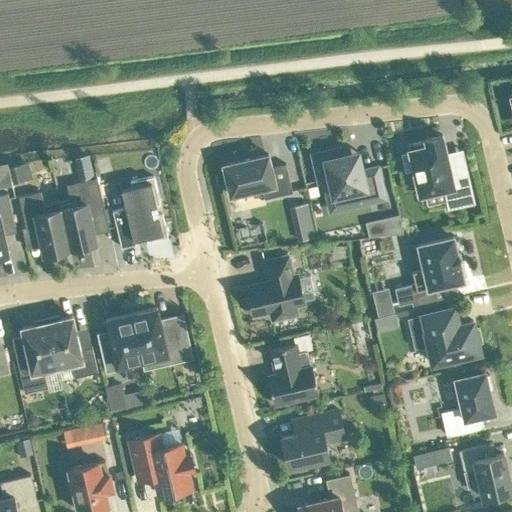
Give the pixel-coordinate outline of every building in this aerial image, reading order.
[(401,152),(405,170),(413,168),(419,193),(443,187),(448,207),(474,201),(467,170),(451,173),(442,133),(424,137),(424,138),(407,143),(409,150),(401,152)] [(311,153),(318,180),(328,177),(332,194),(348,190),(352,204),(384,197),(377,165),(362,169),(357,150),(341,153),(339,146),(311,153)] [(267,152),(223,163),(230,193),(261,186),(263,197),(292,190),(285,162),(270,166),(267,152)] [(9,165),(12,181),(22,179),(19,163),(9,165)] [(115,222),(121,245),(135,242),(132,230),(144,227),(147,239),(167,235),(162,213),(159,214),(156,203),(160,202),(153,175),(130,180),(131,184),(121,187),(125,206),(112,209),(113,211),(117,210),(119,221),(115,222)] [(10,177),(0,179),(0,186),(12,184),(10,177)] [(74,196),(59,200),(69,246),(77,244),(81,247),(90,244),(92,241),(95,240),(89,211),(104,208),(97,177),(71,183),(74,196)] [(69,246),(59,200),(43,204),(40,190),(18,195),(25,226),(37,223),(44,252),(46,251),(50,254),(59,251),(62,248),(69,246)] [(0,254),(9,253),(2,225),(14,223),(7,191),(0,192),(0,254)] [(308,213),(305,202),(291,205),(294,217),(308,213)] [(402,232),(398,213),(381,217),(385,234),(402,232)] [(423,266),(411,269),(414,282),(395,286),(398,302),(433,294),(431,285),(461,278),(463,278),(453,234),(451,234),(417,242),(423,266)] [(333,251),(338,255),(344,255),(344,244),(333,245),(333,251)] [(247,284),(253,314),(270,310),(272,318),(297,312),(295,304),(303,302),(297,273),(293,274),(288,253),(263,259),(267,280),(247,284)] [(375,301),(377,313),(393,309),(390,298),(375,301)] [(437,309),(406,316),(414,346),(427,343),(431,361),(445,358),(446,362),(466,358),(465,353),(479,350),(478,342),(482,341),(479,326),(474,327),(472,319),(457,322),(453,305),(437,309)] [(156,306),(131,311),(144,368),(142,358),(165,353),(168,362),(193,357),(183,316),(160,321),(156,306)] [(144,368),(131,311),(105,317),(109,333),(97,336),(105,371),(142,362),(143,368),(144,368)] [(58,314),(46,317),(58,369),(59,368),(58,367),(71,364),(74,375),(97,370),(91,345),(80,347),(72,314),(59,317),(58,314)] [(44,372),(58,369),(46,317),(33,319),(34,323),(21,326),(27,353),(16,356),(24,391),(47,386),(44,372)] [(373,341),(367,318),(353,322),(359,344),(373,341)] [(267,374),(274,402),(318,392),(311,364),(310,364),(306,348),(297,350),(295,342),(270,348),(275,372),(267,374)] [(0,371),(9,370),(3,346),(0,347),(0,371)] [(458,407),(441,411),(447,434),(470,428),(467,416),(493,410),(488,389),(492,388),(489,373),(485,374),(484,370),(455,376),(459,396),(456,397),(458,407)] [(146,401),(143,388),(124,392),(121,381),(105,385),(111,410),(127,406),(146,401)] [(292,418),(295,432),(281,435),(288,464),(328,455),(325,440),(345,435),(338,408),(292,418)] [(38,420),(37,415),(33,413),(29,414),(26,418),(27,422),(31,425),(36,424),(38,420)] [(82,425),(85,437),(105,433),(102,420),(82,425)] [(154,474),(158,491),(161,491),(162,495),(175,492),(174,487),(191,484),(187,468),(193,467),(190,451),(184,452),(181,440),(160,445),(157,431),(129,438),(138,477),(154,474)] [(32,452),(29,438),(16,440),(19,455),(32,452)] [(511,490),(503,451),(495,452),(487,454),(484,443),(458,449),(463,470),(467,487),(479,484),(482,496),(511,490)] [(415,466),(425,464),(421,450),(412,453),(415,466)] [(68,484),(71,497),(75,496),(78,510),(107,503),(104,489),(112,487),(108,471),(107,471),(105,459),(97,460),(68,467),(72,483),(68,484)] [(0,496),(0,511),(18,511),(16,503),(36,499),(30,472),(0,479),(0,483),(3,496),(0,496)] [(330,496),(297,504),(299,511),(358,511),(349,473),(326,478),(330,496)]
